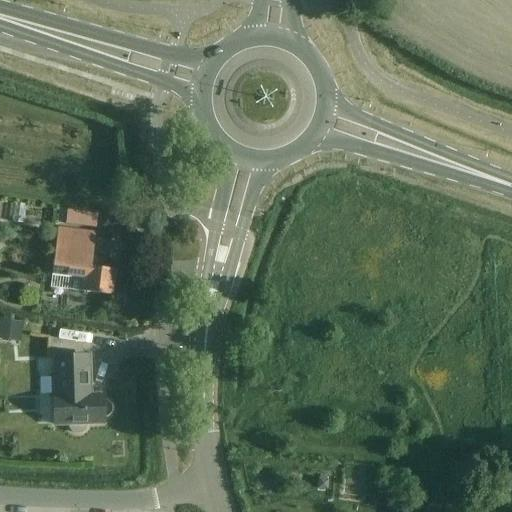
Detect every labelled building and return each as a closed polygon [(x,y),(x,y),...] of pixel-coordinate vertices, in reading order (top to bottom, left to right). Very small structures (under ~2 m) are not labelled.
[(67,210),(65,225),(80,227),(82,212),(67,210)] [(91,232),(57,228),(52,274),(84,278),(83,291),(111,295),(112,292),(115,292),(117,291),(119,275),(118,272),(114,272),(115,270),(100,268),(101,258),(88,256),(91,232)] [(0,319),(0,334),(21,337),(23,322),(0,319)] [(73,336),(74,325),(49,322),(48,333),(73,336)] [(104,399),(103,399),(102,394),(88,395),(88,389),(89,389),(88,356),(54,357),(55,396),(53,396),(54,424),(68,424),(69,428),(71,431),(74,432),(78,433),(81,432),(84,430),(86,427),(87,424),(103,423),(103,418),(105,418),(106,418),(107,417),(109,416),(110,415),(111,414),(111,413),(112,411),(112,410),(112,408),(112,407),(112,405),(111,403),(110,402),(109,401),(107,400),(106,399),(104,399)] [(50,371),(36,371),(36,389),(50,389),(50,371)]
